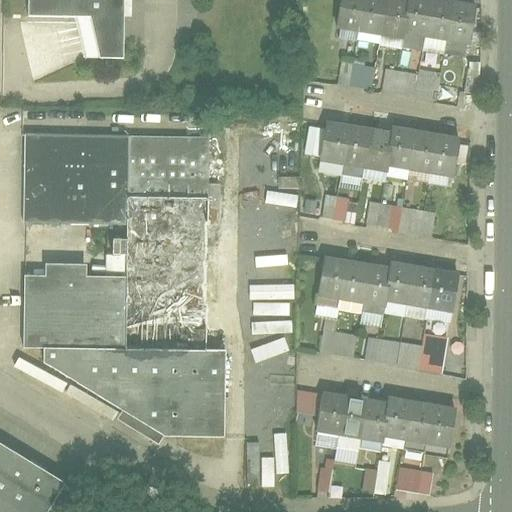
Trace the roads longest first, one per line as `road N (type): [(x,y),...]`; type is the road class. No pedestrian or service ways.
road 1 (tertiary): [(505,511),(506,200)]
road 2 (residential): [(266,511),(177,487),(0,377)]
road 3 (tertiary): [(506,200),(509,0)]
